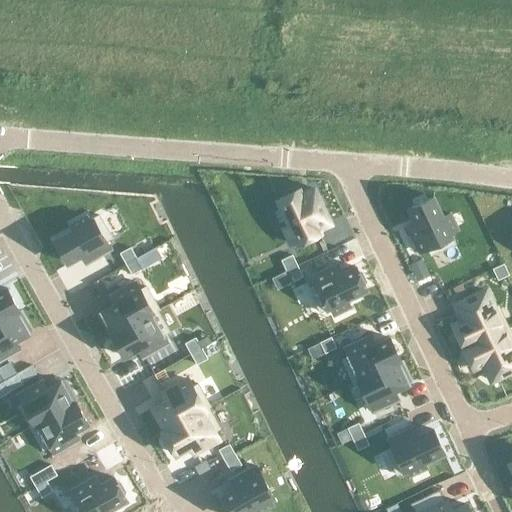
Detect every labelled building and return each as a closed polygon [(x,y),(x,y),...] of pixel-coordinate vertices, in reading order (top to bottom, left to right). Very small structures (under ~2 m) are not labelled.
[(283,184),(262,194),(275,220),(268,223),(274,237),(281,234),(283,236),(303,227),(301,222),(313,216),(297,183),(285,188),(283,184)] [(398,216),(389,220),(401,245),(432,230),(431,226),(436,224),(429,208),(423,211),(414,191),(391,202),(398,216)] [(62,224),(43,235),(56,257),(69,249),(74,257),(98,243),(80,213),(77,215),(74,210),(59,219),(62,224)] [(128,236),(118,242),(124,252),(134,246),(128,236)] [(134,246),(124,252),(130,262),(140,256),(134,246)] [(265,254),(255,259),(260,270),(271,265),(265,254)] [(484,256),(473,261),(478,272),(489,266),(484,256)] [(319,258),(295,270),(310,302),(314,300),(316,305),(331,298),(329,292),(349,283),(348,280),(350,275),(344,265),(340,263),(338,260),(324,267),(319,258)] [(447,261),(436,266),(441,277),(452,272),(447,261)] [(271,265),(260,270),(265,280),(276,275),(271,265)] [(103,297),(85,308),(97,328),(99,327),(112,349),(121,344),(126,341),(130,349),(154,336),(138,307),(140,306),(123,275),(99,289),(103,297)] [(505,277),(495,283),(502,293),(511,286),(505,277)] [(444,313),(435,318),(455,360),(464,355),(472,371),(502,357),(467,283),(437,297),(444,313)] [(511,287),(511,286),(502,293),(509,302),(511,300),(511,287)] [(0,347),(9,342),(4,334),(22,324),(11,303),(8,305),(0,290),(0,347)] [(351,329),(327,340),(341,373),(344,371),(358,401),(382,390),(378,381),(392,375),(382,351),(385,350),(375,329),(355,338),(351,329)] [(181,330),(171,336),(177,346),(187,340),(181,330)] [(304,334),(293,339),(298,350),(309,345),(304,334)] [(187,340),(177,346),(183,356),(193,350),(187,340)] [(31,373),(7,387),(25,418),(27,416),(44,445),(67,431),(62,423),(76,415),(63,393),(66,391),(54,371),(36,382),(31,373)] [(155,392),(141,400),(152,420),(150,422),(151,424),(148,426),(157,443),(161,441),(162,444),(176,436),(180,445),(204,431),(189,403),(191,401),(174,371),(150,384),(155,392)] [(341,413),(331,418),(336,429),(346,424),(341,413)] [(396,418),(371,429),(386,461),(390,460),(392,465),(408,458),(405,452),(425,442),(414,420),(400,426),(396,418)] [(346,424),(336,429),(341,439),(351,434),(346,424)] [(226,429),(216,435),(221,445),(231,439),(226,429)] [(231,439),(221,445),(227,455),(237,449),(231,439)] [(493,451),(490,453),(499,473),(494,475),(502,490),(507,488),(509,492),(511,489),(511,442),(511,443),(509,439),(491,448),(493,451)] [(222,478),(208,486),(220,508),(239,497),(242,502),(257,493),(254,489),(258,486),(241,456),(217,470),(222,478)] [(30,461),(20,466),(25,477),(35,471),(30,461)] [(83,467),(59,480),(76,511),(80,509),(81,511),(85,511),(98,505),(95,500),(114,490),(112,487),(114,482),(108,471),(103,470),(101,467),(87,475),(83,467)] [(35,471),(25,477),(31,487),(41,481),(35,471)] [(398,505),(384,511),(455,511),(446,493),(432,500),(421,478),(419,479),(392,492),(398,505)]
